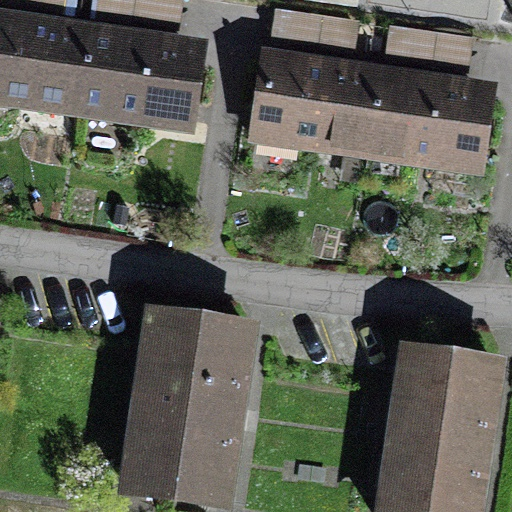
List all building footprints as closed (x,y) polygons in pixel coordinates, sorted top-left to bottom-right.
[(73,0),(0,0),(0,13),(70,24),(73,0)] [(194,14),(113,0),(108,0),(103,27),(189,42),(194,14)] [(0,118),(83,132),(99,38),(0,21),(0,118)] [(364,39),(284,26),(280,53),(360,66),(364,39)] [(202,152),(218,58),(99,38),(83,132),(202,152)] [(478,54),(401,43),(397,69),(474,80),(478,54)] [(375,172),(391,80),(271,60),(255,152),(375,172)] [(494,192),(510,100),(391,80),(375,172),(494,192)] [(0,379),(12,299),(0,297),(0,379)] [(246,511),(275,339),(163,321),(133,500),(207,511),(246,511)] [(501,511),(511,448),(511,377),(414,361),(388,511),(501,511)]
